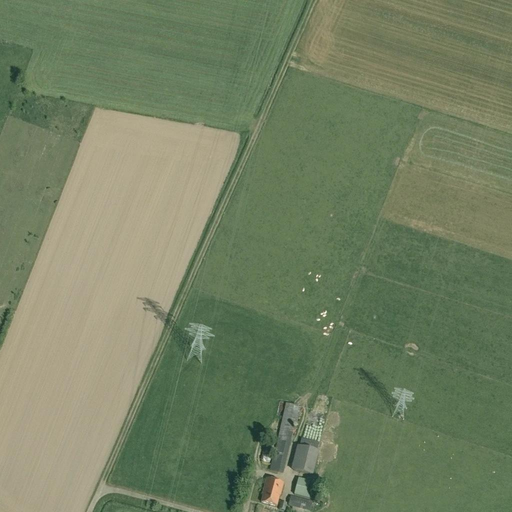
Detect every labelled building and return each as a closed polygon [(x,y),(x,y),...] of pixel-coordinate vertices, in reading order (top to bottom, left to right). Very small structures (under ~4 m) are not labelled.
[(285,404),(272,461),(271,461),(269,471),(283,474),(294,425),(296,426),(300,407),(285,404)] [(296,447),(291,471),(312,476),(318,452),(316,451),(317,449),(319,444),(301,439),(299,447),(296,447)] [(293,496),(314,501),(319,484),(298,479),(293,496)] [(264,494),(261,504),(277,508),(279,498),(280,498),(284,485),(266,480),(263,493),(264,494)] [(309,511),(312,502),(290,496),(288,506),(292,507),(291,511),(293,511),(309,511)]
